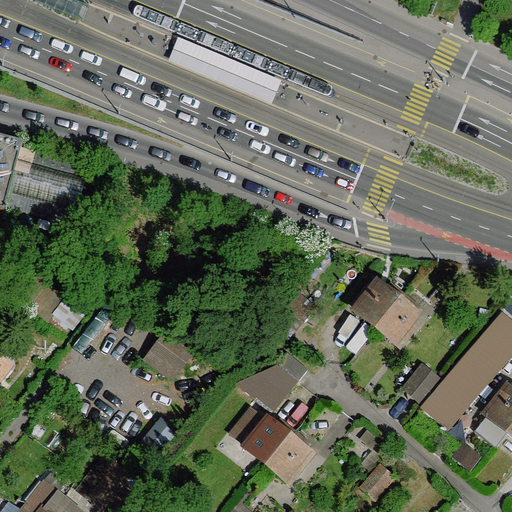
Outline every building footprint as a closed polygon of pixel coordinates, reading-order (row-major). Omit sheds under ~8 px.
[(22,143),(0,137),(0,211),(3,212),(4,207),(64,223),(68,208),(78,211),(87,178),(77,176),(80,164),(20,148),(22,143)] [(388,293),(380,286),(358,314),(378,330),(405,298),(393,288),(388,293)] [(314,308),(292,290),(282,304),(303,322),(314,308)] [(417,308),(405,298),(378,330),(399,347),(421,320),(412,313),(417,308)] [(511,356),(511,324),(504,317),(426,409),(449,430),(511,356)] [(166,336),(148,360),(174,380),(192,356),(166,336)] [(308,370),(289,355),(279,366),(299,382),(308,370)] [(424,368),(405,391),(421,403),(439,380),(424,368)] [(511,392),(510,391),(488,418),(509,435),(511,430),(511,392)] [(269,423),(247,450),(268,467),(294,435),(282,425),(278,430),(269,423)] [(307,444),(294,435),(268,467),(289,484),(310,456),(302,450),(307,444)] [(480,458),(463,445),(453,458),(471,471),(480,458)] [(106,457),(79,490),(104,509),(130,476),(106,457)] [(394,479),(382,468),(364,489),(376,500),(394,479)] [(80,511),(46,484),(23,511),(80,511)]
